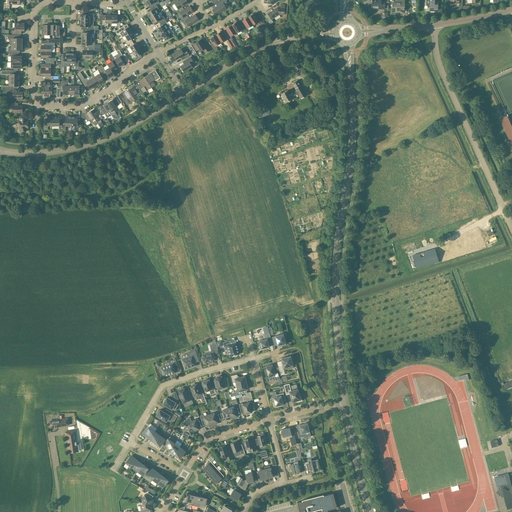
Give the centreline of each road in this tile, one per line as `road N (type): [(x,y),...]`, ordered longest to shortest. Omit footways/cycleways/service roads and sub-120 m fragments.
road 1 (tertiary): [(345,404),(337,251),(353,108)]
road 2 (residential): [(157,52),(76,107),(33,107),(31,11),(45,0)]
road 3 (residential): [(511,227),(437,62),(434,25)]
road 4 (residential): [(0,150),(53,151),(103,140),(183,93)]
road 5 (residential): [(129,442),(161,386),(253,358)]
road 6 (residential): [(183,93),(259,46),(301,36)]
